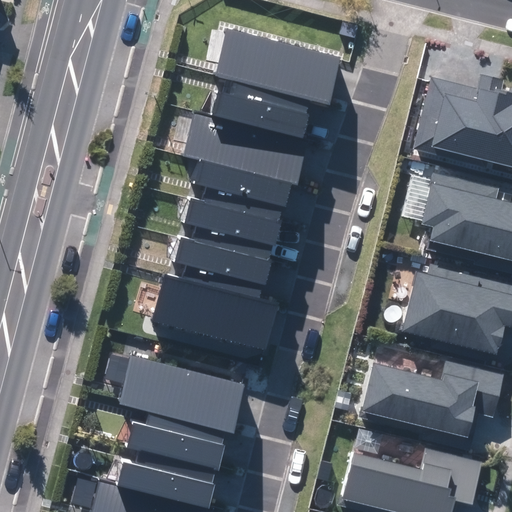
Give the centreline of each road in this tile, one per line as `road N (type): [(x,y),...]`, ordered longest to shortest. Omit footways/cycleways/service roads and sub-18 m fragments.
road 1 (residential): [(400,0),(342,159),(253,511)]
road 2 (tertiary): [(84,0),(0,325)]
